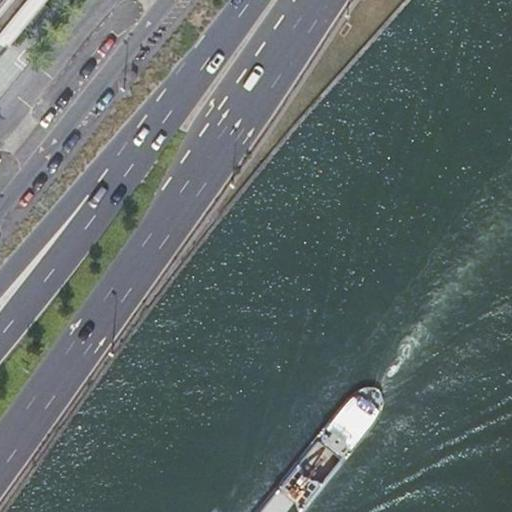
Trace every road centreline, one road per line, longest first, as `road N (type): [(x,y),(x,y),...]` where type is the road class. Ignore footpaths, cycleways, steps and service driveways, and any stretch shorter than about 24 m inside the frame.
road 1 (primary): [(5,452),(325,0)]
road 2 (primary): [(163,122),(0,336)]
road 3 (primary): [(163,122),(126,137),(0,282)]
road 4 (primary): [(256,0),(163,122)]
